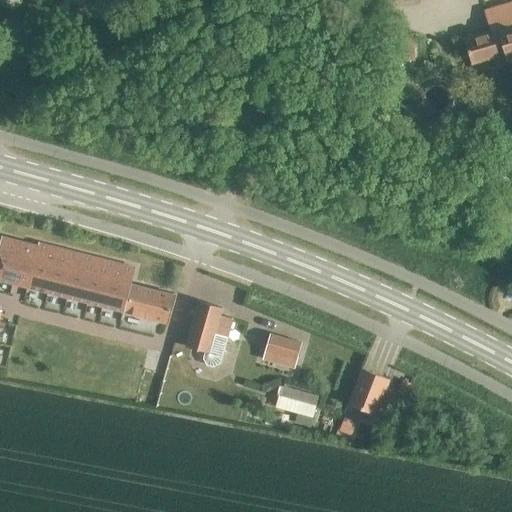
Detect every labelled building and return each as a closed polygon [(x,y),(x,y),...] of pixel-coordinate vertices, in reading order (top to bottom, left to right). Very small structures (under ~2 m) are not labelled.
[(511,1),(484,9),(490,31),(465,37),(473,65),(504,57),(505,60),(511,58),(511,1)] [(0,280),(165,323),(173,295),(130,283),(134,268),(38,243),(37,246),(1,236),(0,241),(0,280)] [(202,302),(189,345),(205,350),(202,358),(206,365),(213,367),(220,363),(232,319),(219,316),(221,307),(202,302)] [(270,334),(265,352),(284,357),(282,365),(293,368),(301,343),(270,334)] [(361,369),(347,404),(375,415),(389,380),(361,369)] [(402,380),(397,392),(404,395),(409,383),(402,380)] [(355,422),(344,418),(339,431),(351,435),(355,422)]
